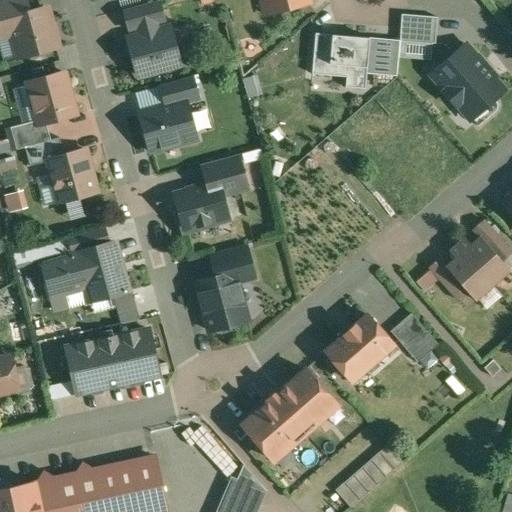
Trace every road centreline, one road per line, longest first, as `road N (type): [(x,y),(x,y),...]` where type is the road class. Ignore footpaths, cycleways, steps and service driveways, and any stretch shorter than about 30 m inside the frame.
road 1 (residential): [(197,401),(77,0)]
road 2 (residential): [(197,401),(222,389),(375,254),(413,233),(511,149)]
road 3 (residential): [(0,443),(197,401)]
road 4 (residential): [(197,401),(293,511)]
